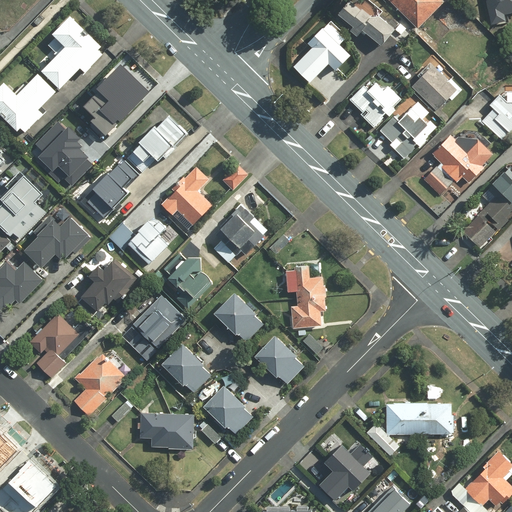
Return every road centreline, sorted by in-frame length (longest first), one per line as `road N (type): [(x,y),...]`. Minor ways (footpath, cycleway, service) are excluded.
road 1 (residential): [(209,511),(434,283)]
road 2 (tertiary): [(231,84),(434,283)]
road 3 (residential): [(140,511),(0,374)]
